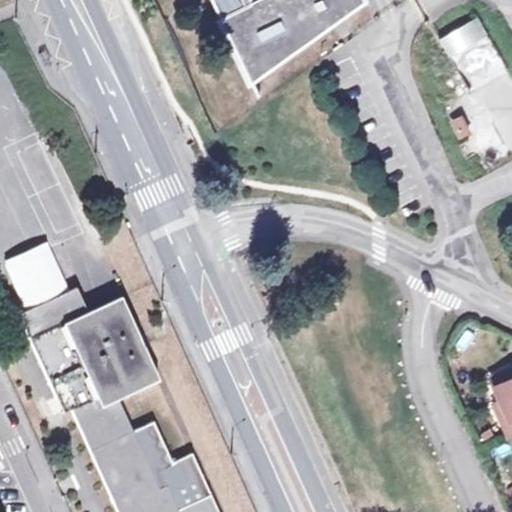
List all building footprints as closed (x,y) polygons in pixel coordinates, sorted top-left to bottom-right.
[(215,0),(222,14),(246,3),(248,9),(253,6),(250,0),(215,0)] [(246,3),(222,14),(252,76),(275,65),(272,59),(300,46),(297,41),(331,24),(328,16),(360,0),(250,0),(253,6),(248,9),(246,3)] [(478,17),(441,37),(472,91),(509,70),(478,17)] [(461,114),(453,119),(461,134),(470,129),(461,114)] [(45,252),(19,263),(35,301),(62,289),(45,252)] [(20,308),(57,392),(73,385),(80,401),(72,404),(120,511),(220,511),(193,450),(172,459),(154,418),(134,427),(119,393),(159,375),(122,292),(89,307),(78,282),(62,289),(35,301),(20,308)] [(501,414),(508,429),(511,427),(511,367),(509,362),(489,371),(500,394),(507,411),(501,414)] [(73,385),(57,392),(64,408),(72,404),(80,401),(73,385)] [(500,394),(493,397),(501,414),(507,411),(500,394)]
